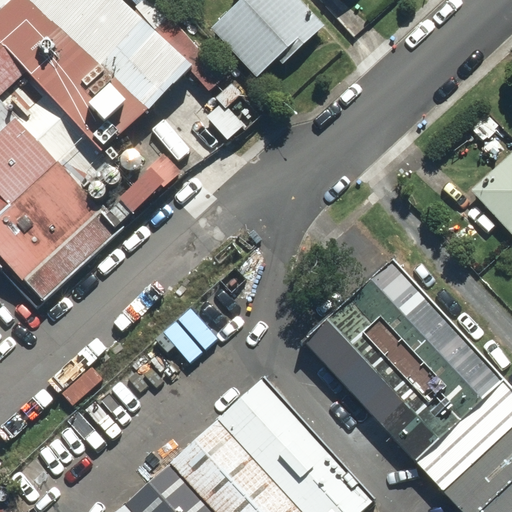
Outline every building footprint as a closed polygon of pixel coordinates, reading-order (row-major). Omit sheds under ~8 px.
[(68,0),(0,0),(0,15),(5,21),(108,129),(157,81),(68,0)] [(241,0),(245,4),(218,29),(264,78),(284,60),(288,65),(330,27),(304,0),(241,0)] [(3,23),(0,25),(0,108),(44,66),(3,23)] [(246,127),(231,109),(246,95),(235,81),(217,97),(225,107),(211,118),(229,140),(246,127)] [(15,98),(0,111),(0,200),(60,144),(15,98)] [(60,144),(0,200),(0,217),(39,258),(108,193),(60,144)] [(511,151),(472,188),(511,231),(511,151)] [(511,511),(511,363),(391,237),(303,321),(485,511),(511,511)] [(258,353),(214,395),(325,511),(336,511),(375,475),(258,353)] [(325,511),(214,395),(166,441),(233,511),(325,511)] [(123,481),(153,511),(233,511),(166,441),(123,481)] [(153,511),(123,481),(90,511),(153,511)]
